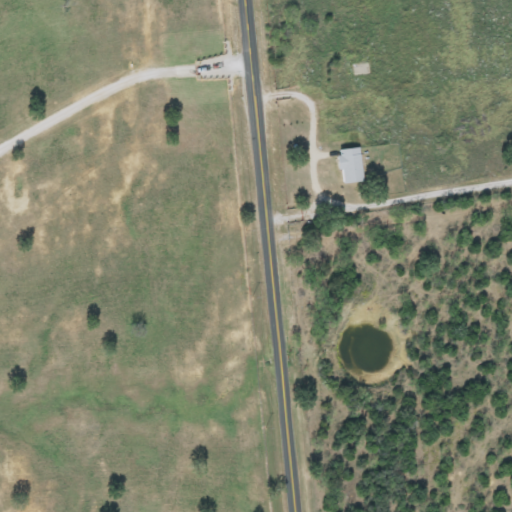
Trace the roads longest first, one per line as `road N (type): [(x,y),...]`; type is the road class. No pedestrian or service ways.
road 1 (tertiary): [(243,0),(295,511)]
road 2 (residential): [(265,220),(511,179)]
